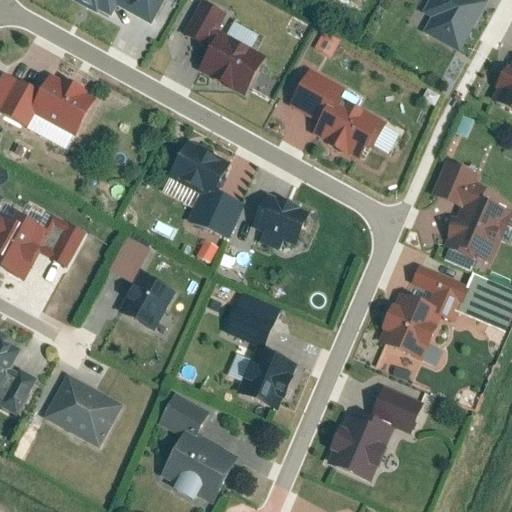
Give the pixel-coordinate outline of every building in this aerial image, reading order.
[(79,0),(79,1),(104,15),(107,11),(118,17),(124,6),(159,25),(172,0),(79,0)] [(429,18),(420,33),(463,57),(492,4),(484,0),(427,0),(421,13),(429,18)] [(231,19),(205,6),(185,44),(209,57),(199,76),(249,102),(270,62),(255,55),(262,41),(237,29),(231,41),(222,36),(231,19)] [(316,28),(308,46),(316,49),(324,31),(316,28)] [(329,31),(318,49),(335,59),(346,40),(329,31)] [(317,69),(296,107),(326,124),(320,136),(368,163),(378,146),(396,156),(408,135),(350,103),(356,91),(317,69)] [(511,72),(495,105),(511,113),(511,72)] [(0,73),(0,119),(23,132),(31,117),(76,140),(96,100),(50,77),(41,94),(0,73)] [(190,139),(173,176),(183,182),(176,198),(198,208),(192,221),(233,241),(251,204),(241,199),(247,185),(233,178),(240,163),(190,139)] [(488,175),(452,160),(437,196),(467,209),(451,249),(498,267),(508,242),(511,243),(511,207),(480,195),(488,175)] [(268,195),(252,231),(265,236),(260,246),(279,254),(284,243),(299,249),(314,215),(268,195)] [(0,269),(27,286),(43,259),(67,273),(88,237),(56,218),(53,222),(42,215),(43,213),(28,204),(22,213),(5,203),(0,212),(0,269)] [(106,225),(98,239),(112,246),(120,233),(106,225)] [(131,238),(114,271),(139,284),(124,315),(163,335),(185,293),(145,272),(156,250),(131,238)] [(199,256),(216,264),(224,248),(208,240),(199,256)] [(228,252),(223,266),(236,271),(241,257),(228,252)] [(406,293),(385,344),(432,364),(450,322),(462,327),(467,314),(511,333),(511,287),(481,275),(476,287),(429,267),(416,297),(406,293)] [(260,346),(240,395),(280,412),(286,398),(292,401),(302,378),(297,376),(302,364),(267,350),(279,321),(237,304),(226,332),(260,346)] [(0,392),(1,393),(0,395),(0,403),(25,417),(45,380),(27,370),(24,375),(17,371),(29,351),(14,342),(16,337),(0,328),(0,392)] [(75,375),(51,419),(75,432),(70,441),(87,450),(91,442),(106,450),(131,406),(75,375)] [(358,407),(334,469),(378,486),(400,429),(421,437),(434,405),(388,387),(378,414),(358,407)] [(172,394),(154,427),(176,440),(157,474),(213,507),(239,461),(198,437),(210,416),(172,394)]
